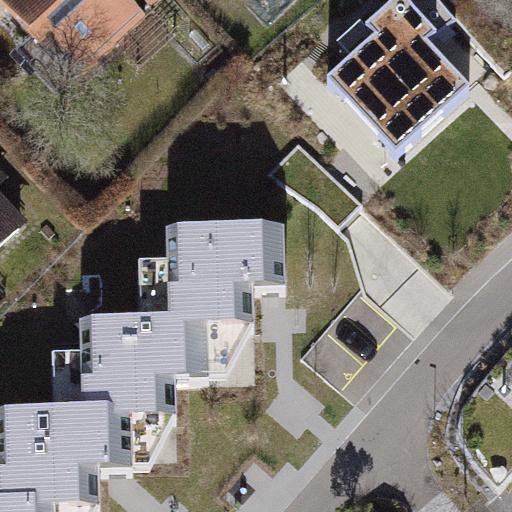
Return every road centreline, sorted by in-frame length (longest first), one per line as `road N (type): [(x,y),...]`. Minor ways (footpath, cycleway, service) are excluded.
road 1 (residential): [(467,344),(318,511)]
road 2 (unclassified): [(467,344),(351,221)]
